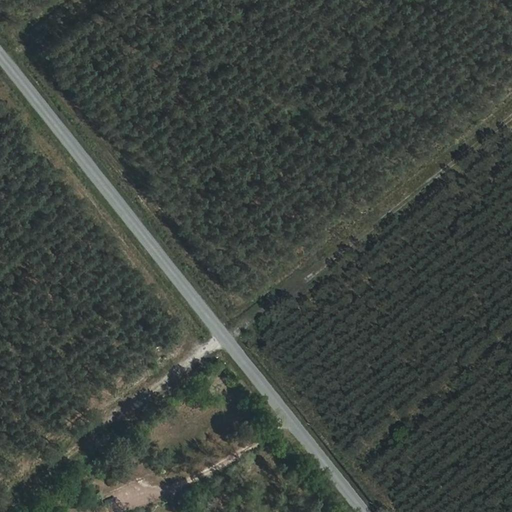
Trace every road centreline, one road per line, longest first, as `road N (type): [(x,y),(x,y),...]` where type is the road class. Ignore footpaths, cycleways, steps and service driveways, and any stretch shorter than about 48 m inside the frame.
road 1 (track): [(511,116),(6,511)]
road 2 (tertiary): [(363,511),(0,54)]
